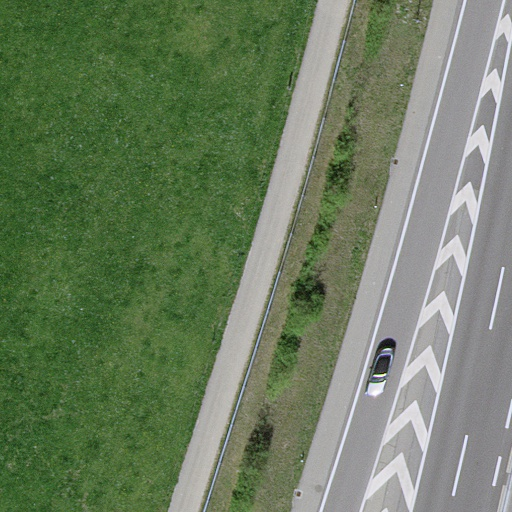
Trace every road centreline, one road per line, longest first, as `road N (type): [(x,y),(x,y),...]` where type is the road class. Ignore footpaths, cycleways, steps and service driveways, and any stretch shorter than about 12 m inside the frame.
road 1 (motorway): [(485,0),(339,511)]
road 2 (motorway): [(511,223),(448,511)]
